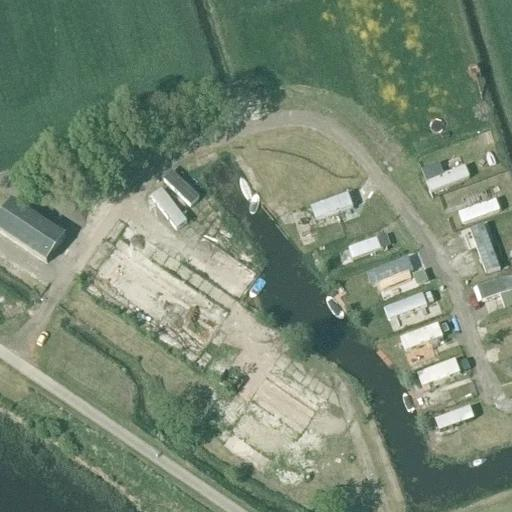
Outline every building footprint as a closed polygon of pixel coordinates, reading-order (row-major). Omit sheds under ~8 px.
[(163,246),(168,246),(172,245),(176,243),(180,241),(183,238),(186,235),(188,231),(190,227),(191,222),(191,218),(191,213),(190,209),(188,205),(186,202),(183,198),(180,195),(176,193),(172,191),(168,190),(163,190),(159,190),(154,191),(150,193),(147,195),(143,198),(140,202),(138,205),(136,209),(135,214),(135,218),(135,222),(136,227),(138,231),(140,235),(143,238),(147,241),(150,243),(154,245),(159,246),(163,246)] [(4,219),(0,225),(0,255),(32,277),(50,251),(4,219)] [(203,239),(184,267),(237,304),(256,276),(203,239)] [(110,256),(84,293),(193,366),(227,315),(133,251),(110,256)] [(230,435),(221,449),(270,482),(273,477),(286,486),(316,443),(302,433),(306,428),(255,394),(228,434),(230,435)]
